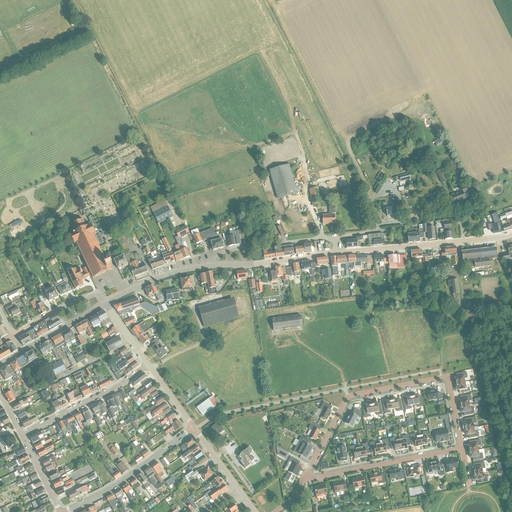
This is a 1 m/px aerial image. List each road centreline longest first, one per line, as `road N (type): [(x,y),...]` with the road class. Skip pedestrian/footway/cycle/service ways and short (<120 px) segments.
road 1 (residential): [(306,477),(348,395),(444,377),(460,447)]
road 2 (tertiary): [(339,253),(511,234)]
road 3 (residential): [(306,477),(460,447)]
road 4 (tertiary): [(63,511),(111,488),(193,427)]
road 5 (unclassified): [(21,433),(148,366)]
road 6 (unclassified): [(215,265),(221,252),(336,238)]
road 7 (tertiary): [(215,265),(339,253)]
road 8 (unclassified): [(0,365),(107,304)]
